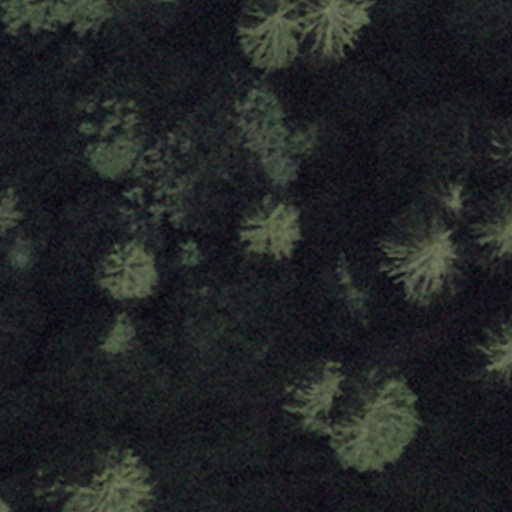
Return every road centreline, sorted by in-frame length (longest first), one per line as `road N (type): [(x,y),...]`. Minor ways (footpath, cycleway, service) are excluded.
road 1 (track): [(0,492),(511,309)]
road 2 (track): [(394,351),(244,336),(0,293)]
